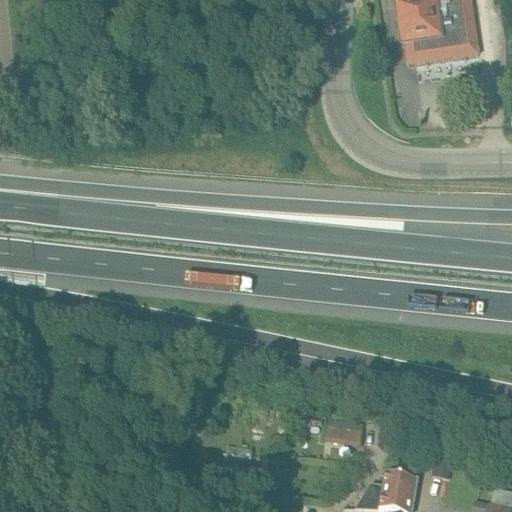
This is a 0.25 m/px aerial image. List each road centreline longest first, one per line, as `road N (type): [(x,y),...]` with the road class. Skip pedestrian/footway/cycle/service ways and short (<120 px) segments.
road 1 (motorway): [(0,289),(511,391)]
road 2 (motorway): [(511,258),(0,204)]
road 3 (motorway): [(0,253),(511,307)]
road 4 (motorway): [(511,217),(0,182)]
road 5 (unclassified): [(50,511),(0,44)]
road 6 (unclassified): [(511,161),(414,163),(385,155),(351,131),(339,111),(334,58),(339,0)]
